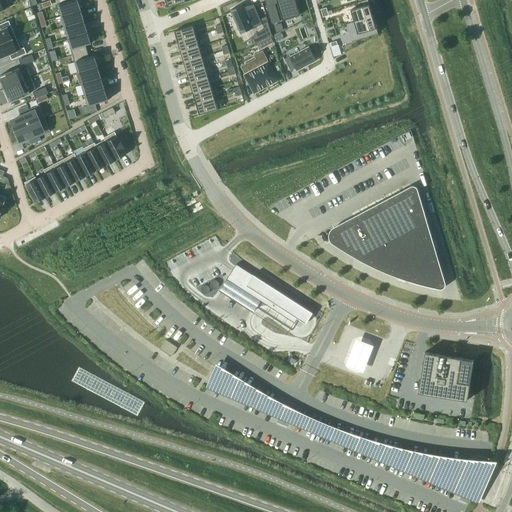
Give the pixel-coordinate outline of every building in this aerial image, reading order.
[(0,0),(0,10),(9,7),(6,0),(0,0)] [(78,0),(72,0),(57,5),(61,16),(81,10),(80,5),(78,0)] [(276,0),(283,20),(300,15),(295,0),(276,0)] [(362,6),(351,9),(354,21),(373,16),(368,0),(362,0),(360,1),(362,6)] [(275,3),(266,6),(272,23),(280,21),(275,3)] [(245,13),(242,5),(229,10),(239,34),(262,24),(255,8),(245,13)] [(81,10),(61,16),(64,27),(85,21),(81,10)] [(256,43),(271,35),(266,16),(260,19),(263,24),(264,28),(252,36),(256,43)] [(373,16),(354,21),(358,33),(376,28),(373,16)] [(0,40),(15,34),(9,20),(0,24),(0,40)] [(85,21),(64,27),(67,38),(88,32),(85,21)] [(174,31),(177,41),(196,35),(193,25),(174,31)] [(88,32),(67,38),(71,49),(72,55),(87,51),(86,45),(88,44),(91,43),(88,32)] [(282,33),(274,36),(276,41),(284,38),(282,33)] [(21,49),(15,34),(0,40),(0,57),(9,54),(12,59),(26,53),(24,47),(21,49)] [(199,46),(196,35),(177,41),(180,51),(199,46)] [(271,37),(265,40),(268,45),(274,42),(271,37)] [(202,56),(199,46),(180,51),(184,62),(202,56)] [(296,68),(297,70),(316,60),(309,47),(290,57),(289,56),(284,59),(285,60),(290,71),(296,68)] [(87,51),(72,55),(74,61),(77,72),(76,72),(98,66),(95,55),(89,56),(87,51)] [(247,63),(251,71),(245,75),(254,92),(277,80),(268,63),(269,63),(262,51),(255,55),(256,58),(247,63)] [(32,54),(19,59),(22,66),(34,61),(32,54)] [(205,67),(202,56),(184,62),(187,72),(205,67)] [(98,66),(76,72),(80,84),(102,77),(98,66)] [(19,67),(0,75),(0,78),(4,89),(30,78),(26,68),(20,70),(19,67)] [(208,77),(205,67),(187,72),(190,82),(208,77)] [(102,77),(80,84),(81,84),(84,94),(105,88),(102,77)] [(211,87),(208,77),(190,82),(193,93),(211,87)] [(30,78),(4,89),(10,102),(30,93),(29,90),(35,88),(30,78)] [(46,86),(33,92),(36,99),(41,96),(46,94),(48,93),(46,86)] [(214,98),(211,87),(193,93),(196,103),(214,98)] [(105,88),(84,94),(87,105),(88,106),(108,99),(105,88)] [(196,103),(199,115),(218,109),(214,98),(196,103)] [(21,116),(12,120),(16,130),(15,130),(40,120),(35,110),(30,112),(27,105),(18,109),(21,116)] [(113,107),(102,112),(105,118),(116,112),(113,107)] [(41,140),(38,133),(43,131),(39,121),(44,119),(44,118),(40,120),(15,130),(20,141),(27,138),(30,145),(41,140)] [(115,132),(105,137),(116,159),(126,154),(125,150),(126,150),(120,139),(119,139),(115,132)] [(105,139),(96,144),(106,164),(116,159),(105,137),(104,137),(105,139)] [(95,142),(84,148),(96,170),(106,164),(96,144),(95,142)] [(74,153),(86,175),(96,170),(84,148),(86,152),(77,157),(74,153)] [(74,153),(64,158),(76,181),(86,175),(74,153)] [(63,159),(54,164),(66,186),(76,181),(64,158),(63,159)] [(54,164),(43,169),(46,174),(55,191),(57,191),(66,186),(54,164)] [(35,177),(45,197),(55,191),(46,174),(36,179),(35,177)] [(35,177),(25,182),(35,202),(45,197),(35,177)] [(410,186),(340,224),(355,252),(352,256),(364,263),(376,268),(384,272),(392,275),(405,280),(414,283),(423,285),(439,289),(441,289),(442,289),(443,288),(444,287),(445,285),(445,283),(417,189),(416,188),(415,186),(413,186),(412,186),(411,186),(410,186)] [(236,264),(227,279),(294,323),(297,318),(301,321),(308,311),(236,264)] [(355,337),(345,364),(364,371),(375,345),(355,337)] [(166,340),(165,340),(160,347),(160,348),(160,349),(169,356),(170,357),(171,356),(176,349),(177,349),(176,348),(167,340),(166,340)] [(425,352),(418,393),(467,400),(474,360),(425,352)] [(207,383),(205,388),(374,459),(479,504),(481,498),(493,471),(497,460),(494,460),(473,459),(442,455),(407,448),(386,443),(380,442),(360,435),(330,425),(302,412),(282,402),(264,392),(246,381),(234,374),(216,363),(213,369),(207,383)]
